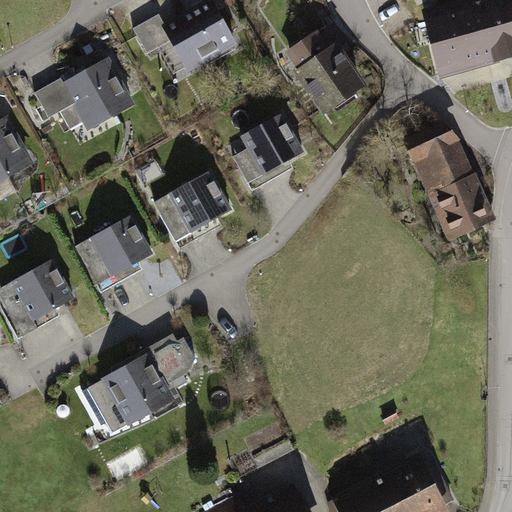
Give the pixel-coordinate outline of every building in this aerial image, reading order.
[(511,0),(476,0),(425,14),(442,73),(511,53),(511,0)] [(163,14),(135,29),(150,55),(173,42),(192,76),(241,49),(216,2),(170,27),(163,14)] [(321,35),(292,55),(330,110),(365,86),(341,49),(334,54),(321,35)] [(143,108),(114,53),(39,93),(53,119),(75,107),(91,136),(143,108)] [(0,183),(36,164),(8,113),(0,117),(0,183)] [(306,153),(285,114),(242,138),(263,176),(306,153)] [(459,132),(403,153),(435,237),(491,215),(459,132)] [(215,169),(168,195),(190,234),(237,209),(215,169)] [(136,217),(92,241),(113,280),(157,256),(136,217)] [(57,257),(12,282),(34,323),(79,298),(57,257)] [(180,332),(83,385),(113,438),(181,401),(171,383),(188,375),(194,359),(180,332)] [(335,486),(348,511),(440,511),(456,504),(423,441),(335,486)] [(308,511),(293,482),(234,511),(308,511)]
